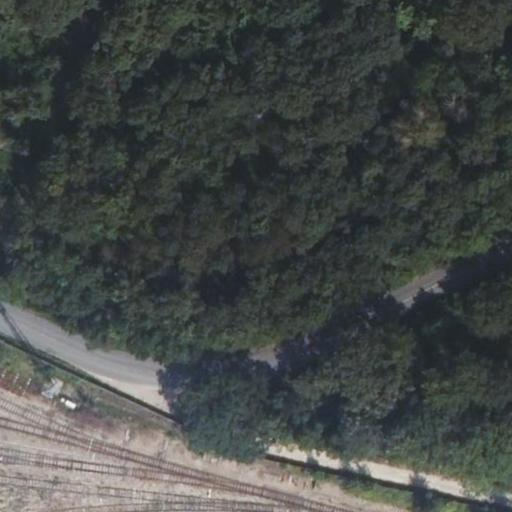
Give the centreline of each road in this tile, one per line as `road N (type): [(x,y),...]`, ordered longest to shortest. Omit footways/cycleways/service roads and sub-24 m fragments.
road 1 (tertiary): [(511,244),(335,334),(217,374),(119,368),(0,316)]
road 2 (track): [(137,372),(223,418),(335,454),(511,491)]
road 3 (track): [(117,0),(0,273)]
